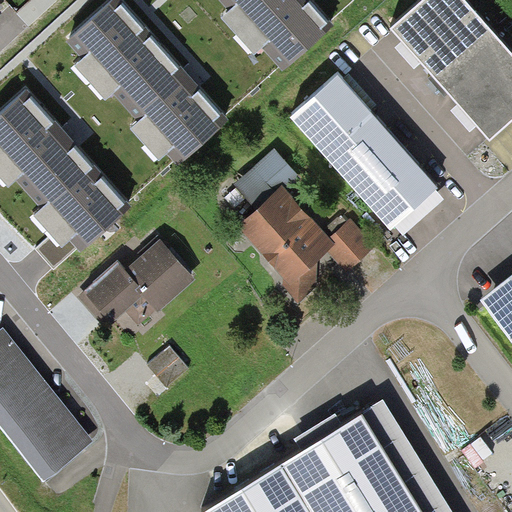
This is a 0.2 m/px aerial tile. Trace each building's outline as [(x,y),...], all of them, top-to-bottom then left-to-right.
[(120,0),(111,0),(67,39),(83,57),(75,65),(106,99),(113,92),(140,121),(132,128),(159,158),(167,151),(179,163),(228,119),(186,73),(120,0)] [(283,69),(333,25),(310,0),(219,0),(229,11),(222,16),(254,53),(262,46),(283,69)] [(511,124),(511,54),(462,0),(430,0),(393,34),(491,143),(511,124)] [(333,74),(284,116),(383,232),(432,190),(333,74)] [(68,131),(30,87),(0,113),(0,180),(8,190),(17,183),(40,209),(31,216),(50,237),(36,249),(55,270),(78,250),(82,254),(136,207),(68,131)] [(299,176),(276,151),(237,186),(260,211),(238,229),(284,280),(283,284),(299,304),(317,287),(316,266),(329,253),(348,272),(375,248),(349,219),(329,237),(285,188),(299,176)] [(189,279),(155,241),(120,272),(113,264),(77,296),(104,325),(136,296),(151,313),(189,279)] [(511,263),(479,289),(511,330),(511,263)] [(94,435),(1,323),(0,324),(0,423),(44,476),(94,435)] [(169,347),(147,366),(166,387),(187,369),(169,347)] [(201,502),(207,511),(465,511),(389,387),(232,483),(201,502)]
